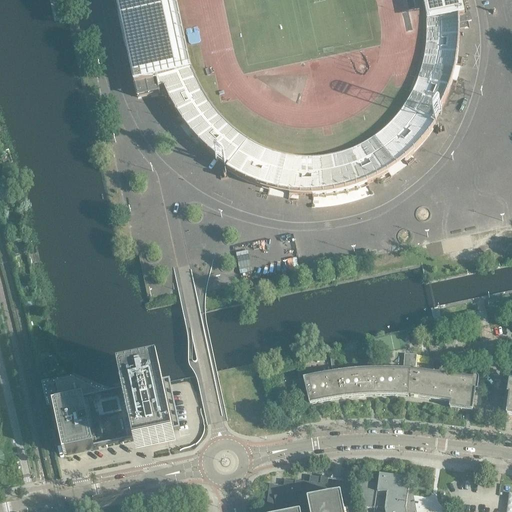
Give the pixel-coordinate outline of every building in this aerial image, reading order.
[(444,104),(446,100),(449,93),(450,89),(453,80),(457,66),(458,61),(458,57),(459,52),(459,48),(459,43),(460,39),(460,34),(460,30),(464,28),(464,23),(469,22),(469,21),(471,21),(470,15),(468,15),(468,16),(465,16),(461,0),(114,0),(125,49),(125,50),(127,50),(129,60),(128,60),(128,62),(130,62),(132,74),(139,101),(149,99),(151,98),(159,97),(161,96),(168,97),(171,103),(174,109),(176,113),(179,117),(181,120),(184,124),(194,135),(193,136),(195,138),(197,141),(202,146),(206,150),(211,155),(216,159),(222,163),(225,166),(229,168),(230,168),(227,172),(231,174),(234,176),(238,178),(241,180),(245,181),(250,184),(253,185),(257,187),(263,189),(270,191),(274,193),(282,194),(289,195),(297,196),(303,196),(309,196),(312,196),(317,195),(321,195),(330,194),(339,192),(343,191),(348,190),(355,188),(362,186),(368,183),(368,184),(372,182),(376,180),(380,178),(385,175),(387,174),(387,175),(389,173),(405,162),(407,161),(415,153),(416,151),(419,148),(422,145),(426,140),(430,135),(433,132),(436,127),(433,125),(436,119),(439,114),(441,110),(444,104)] [(476,312),(457,317),(459,326),(476,323),(478,322),(476,312)] [(56,364),(54,357),(44,360),(46,367),(56,364)] [(378,371),(374,371),(376,397),(379,396),(382,396),(385,396),(388,396),(391,396),(394,396),(397,397),(400,397),(403,397),(406,397),(409,397),(410,371),(406,371),(403,371),(400,371),(397,371),(394,371),(390,371),(387,370),(384,371),(381,371),(378,371)] [(53,407),(64,457),(67,456),(99,449),(134,442),(137,455),(176,446),(173,433),(181,432),(178,420),(180,420),(172,382),(163,384),(160,371),(121,379),(124,392),(106,396),(73,378),(55,382),(60,406),(57,406),(53,407)] [(342,373),(339,374),(343,399),(345,399),(348,398),(351,398),(354,398),(357,398),(360,397),(363,397),(366,397),(369,397),(372,397),(375,397),(376,397),(374,371),(370,371),(367,371),(364,371),(361,371),(358,372),(355,372),(351,372),(348,373),(345,373),(342,373)] [(410,371),(409,397),(451,403),(450,408),(472,412),(473,406),(475,391),(478,391),(479,380),(479,378),(477,377),(475,377),(474,378),(473,380),(410,371)] [(307,379),(304,380),(310,405),(313,405),(316,404),(319,403),(322,403),(324,402),(327,402),(330,401),(333,401),(336,400),(339,400),(342,399),(343,399),(339,374),(336,374),(332,375),(329,375),(326,376),(323,376),(320,377),(317,377),(314,378),(310,379),(307,379)] [(411,511),(410,506),(409,505),(409,506),(407,505),(410,480),(409,480),(400,479),(399,478),(399,479),(390,478),(390,477),(389,477),(389,478),(381,476),(380,476),(378,485),(359,482),(364,508),(385,511),(411,511)] [(344,511),(344,507),(343,507),(341,497),(342,497),(342,496),(341,496),(340,496),(334,497),(328,498),(328,497),(326,487),(321,486),(322,479),(310,477),(310,481),(309,484),(303,484),(300,483),(285,481),(284,485),(284,488),(278,488),(274,487),(270,487),(267,510),(268,510),(268,509),(274,510),(274,511),(344,511)]
